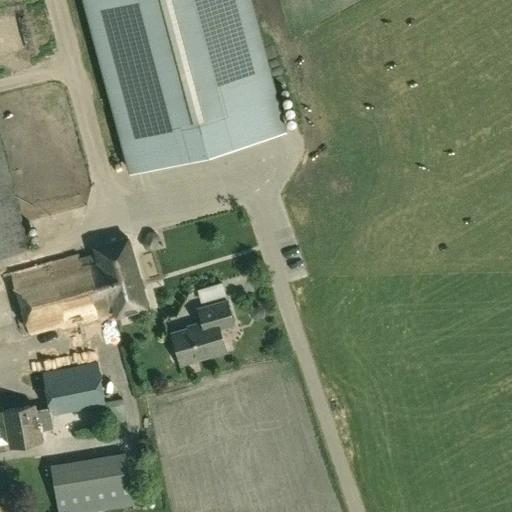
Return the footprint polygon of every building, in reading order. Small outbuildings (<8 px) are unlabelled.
[(86,0),(132,171),(283,131),(248,0),(86,0)] [(0,257),(29,250),(0,140),(0,257)] [(97,253),(13,278),(29,336),(114,312),(116,318),(148,308),(128,239),(95,248),(97,253)] [(206,300),(230,298),(229,284),(205,285),(206,300)] [(219,331),(233,327),(225,302),(196,311),(198,317),(191,319),(194,328),(170,335),(179,366),(225,352),(219,331)] [(51,415),(105,405),(109,423),(127,419),(123,399),(104,403),(97,361),(42,374),(49,408),(35,411),(34,405),(3,411),(9,447),(40,442),(39,432),(53,429),(51,415)] [(51,468),(58,511),(78,511),(134,503),(126,456),(51,468)]
